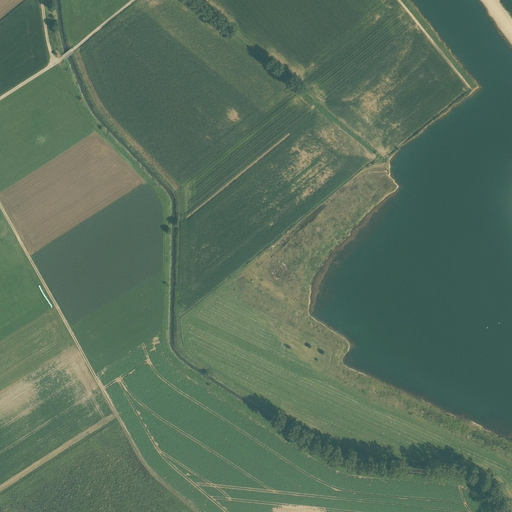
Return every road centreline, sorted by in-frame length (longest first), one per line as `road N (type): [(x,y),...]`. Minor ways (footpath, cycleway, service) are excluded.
road 1 (track): [(59,60),(98,131),(168,206),(168,347),(180,370),(345,473),(476,489),(493,511)]
road 2 (track): [(197,511),(149,469),(0,202)]
road 3 (track): [(0,98),(134,0)]
